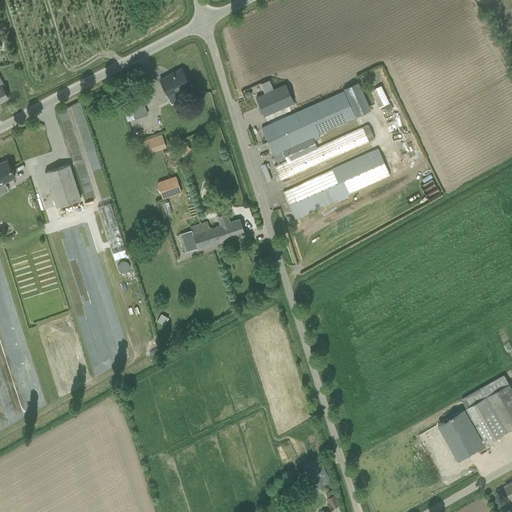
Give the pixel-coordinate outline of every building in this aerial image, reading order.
[(168,75),(160,80),(168,96),(189,84),(181,70),(168,76),(168,75)] [(288,106),(294,103),(285,84),(273,90),(269,80),(261,84),(265,93),(256,97),(264,115),(264,116),(268,124),(291,113),(288,106)] [(375,88),(383,105),(389,103),(381,86),(375,88)] [(132,109),(151,102),(147,89),(127,96),(132,109)] [(281,181),(290,177),(369,141),(362,126),(317,146),(314,140),(357,121),(343,90),(261,128),(277,162),(286,158),(287,160),(274,166),(281,181)] [(382,108),(385,114),(392,111),(389,105),(382,108)] [(146,139),(143,140),(148,154),(161,150),(161,149),(167,147),(162,133),(146,139)] [(295,218),(339,198),(341,201),(348,198),(347,195),(390,175),(379,149),(283,191),(295,218)] [(0,194),(8,191),(3,183),(14,177),(5,160),(0,163),(0,194)] [(80,199),(69,164),(45,172),(56,207),(80,199)] [(157,181),(162,197),(182,191),(176,175),(157,181)] [(98,207),(115,259),(126,255),(110,203),(98,207)] [(185,251),(244,232),(240,219),(230,222),(227,211),(217,215),(220,224),(210,228),(208,221),(190,227),(191,229),(179,234),(185,251)] [(168,318),(161,313),(156,321),(164,326),(168,318)] [(487,396),(509,384),(504,375),(461,400),(466,408),(487,396)] [(511,429),(511,388),(509,384),(487,396),(508,432),(511,429)] [(310,492),(331,481),(321,462),(300,473),(310,492)] [(326,499),(331,509),(338,505),(332,495),(326,499)]
